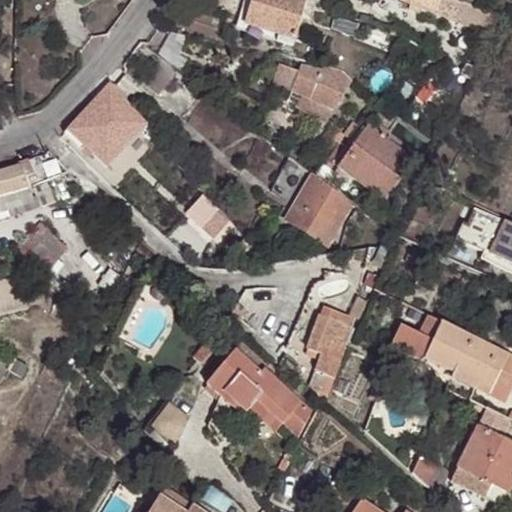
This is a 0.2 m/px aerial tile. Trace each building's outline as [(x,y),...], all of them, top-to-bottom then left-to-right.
[(288,47),(289,39),(242,22),(248,0),(244,0),(235,27),(288,47)] [(248,0),(242,22),(289,39),(302,0),(248,0)] [(402,0),(465,24),(492,35),(502,16),(476,6),(460,0),(402,0)] [(366,42),(368,35),(360,32),(358,39),(366,42)] [(174,71),(140,45),(130,59),(136,63),(137,62),(147,70),(137,83),(155,97),(174,71)] [(459,76),(469,80),(474,71),(465,64),(459,76)] [(311,98),(321,67),(298,65),(289,89),(296,92),(300,93),(311,98)] [(332,107),(352,80),(340,71),(321,67),(311,98),(316,100),(332,107)] [(425,96),(411,117),(422,125),(456,75),(445,68),(425,96)] [(124,101),(108,84),(61,134),(78,148),(124,101)] [(391,109),(407,121),(411,117),(425,96),(408,84),(391,109)] [(321,124),(323,120),(311,111),(316,100),(311,98),(300,93),(293,111),(321,124)] [(323,120),(332,107),(316,100),(311,111),(323,120)] [(367,124),(337,168),(384,202),(414,157),(387,132),(367,124)] [(299,138),(287,155),(291,158),(295,162),(308,144),(299,138)] [(295,162),(291,158),(270,190),(285,199),(305,169),(295,162)] [(17,165),(0,171),(0,211),(27,203),(21,176),(30,174),(26,159),(17,162),(16,163),(17,165)] [(84,189),(63,170),(28,190),(36,206),(34,197),(47,193),(49,202),(52,210),(68,205),(84,189)] [(325,244),(351,203),(312,174),(286,219),(325,244)] [(36,206),(49,202),(47,193),(34,197),(36,206)] [(445,235),(478,248),(489,252),(485,261),(502,270),(504,266),(511,269),(511,224),(464,203),(457,220),(452,218),(445,235)] [(211,228),(222,215),(211,204),(199,220),(211,228)] [(25,258),(51,230),(39,222),(14,248),(25,258)] [(489,252),(478,248),(474,257),(485,261),(489,252)] [(0,280),(0,314),(33,309),(28,276),(0,280)] [(334,378),(342,359),(337,356),(351,323),(321,310),(307,345),(320,351),(313,368),(327,374),(334,378)] [(507,354),(424,314),(405,353),(450,375),(452,371),(490,389),(498,369),(507,354)] [(208,330),(190,350),(198,357),(215,337),(208,330)] [(259,366),(259,367),(264,362),(238,338),(231,346),(256,370),(259,366)] [(252,397),(277,420),(290,432),(304,407),(259,367),(259,366),(256,370),(231,346),(201,379),(227,405),(230,401),(240,409),(246,404),(252,397)] [(511,356),(507,354),(498,369),(511,376),(511,356)] [(319,400),(323,403),(334,378),(327,374),(316,398),(319,400)] [(270,428),(277,420),(252,397),(246,404),(270,428)] [(486,411),(456,469),(506,494),(511,481),(511,446),(498,440),(508,421),(486,411)] [(279,468),(288,453),(279,448),(269,462),(279,468)] [(506,494),(456,469),(450,483),(499,508),(506,494)] [(402,511),(401,511),(378,511),(362,499),(352,511),(402,511)] [(177,511),(157,500),(149,511),(198,511),(191,507),(188,511),(177,511)]
